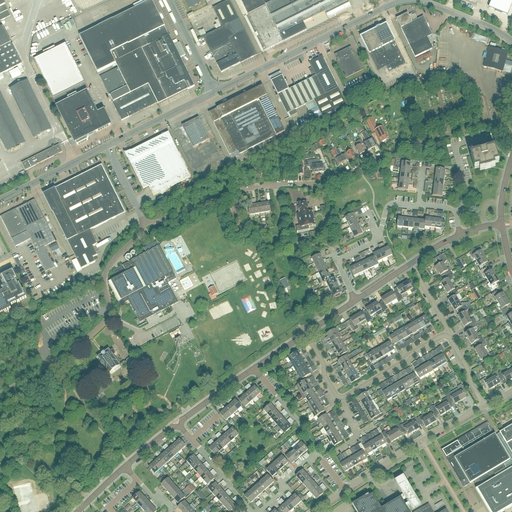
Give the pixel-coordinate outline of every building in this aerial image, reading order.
[(11,43),(0,22),(0,21),(10,16),(5,6),(2,0),(0,0),(0,75),(2,75),(1,75),(21,65),(10,43),(11,43)] [(16,0),(6,0),(8,3),(7,3),(11,13),(20,9),(19,7),(19,8),(16,0)] [(184,0),(189,9),(200,3),(198,0),(184,0)] [(203,37),(221,73),(257,55),(229,0),(228,0),(212,8),(222,28),(203,37)] [(240,0),(248,15),(266,51),(306,31),(303,23),(325,12),(328,20),(351,8),(346,0),(240,0)] [(511,0),(491,0),(488,8),(507,16),(511,2),(511,0)] [(179,43),(173,46),(169,37),(169,36),(159,16),(152,1),(79,37),(97,73),(116,64),(118,68),(100,77),(109,96),(110,95),(113,103),(112,103),(120,118),(121,121),(157,103),(158,105),(194,87),(180,58),(185,55),(179,43)] [(427,38),(432,35),(423,17),(417,20),(415,15),(409,17),(408,14),(396,19),(415,58),(432,49),(427,38)] [(386,67),(389,72),(406,64),(386,25),(361,37),(378,71),(386,67)] [(85,95),(83,92),(88,89),(66,44),(34,60),(57,105),(61,103),(63,106),(58,108),(68,127),(72,125),(75,131),(70,133),(77,146),(88,140),(87,139),(88,139),(88,138),(88,137),(88,136),(87,133),(88,133),(89,134),(92,133),(91,131),(93,130),(93,131),(94,131),(95,131),(96,132),(110,125),(104,113),(95,117),(93,114),(96,113),(86,94),(85,95)] [(336,61),(345,79),(363,70),(354,52),(353,53),(351,48),(335,56),(337,60),(336,61)] [(483,67),(502,72),(508,53),(488,48),(483,67)] [(282,77),(271,82),(287,114),(289,113),(291,117),(297,114),(295,110),(314,101),(323,119),(326,115),(330,114),(335,113),(339,109),(342,108),(347,107),(322,56),(309,63),(315,77),(288,90),(282,77)] [(269,78),(271,82),(282,77),(280,73),(269,78)] [(26,76),(9,84),(35,137),(52,129),(26,76)] [(217,109),(209,113),(230,155),(238,151),(239,154),(285,132),(267,96),(262,86),(217,109)] [(0,91),(0,133),(8,150),(25,142),(0,91)] [(182,126),(190,143),(193,148),(210,140),(199,118),(182,126)] [(371,133),(373,138),(376,136),(380,144),(389,140),(382,127),(376,130),(370,119),(366,121),(372,132),(371,133)] [(322,127),(325,132),(331,128),(329,123),(326,124),(322,127)] [(372,149),(377,146),(373,139),(371,140),(366,131),(364,132),(372,149)] [(363,143),(367,151),(372,149),(364,132),(361,134),(364,139),(365,139),(366,142),(363,143)] [(128,159),(131,165),(143,189),(148,186),(153,196),(159,193),(162,196),(168,189),(190,177),(174,144),(171,137),(170,138),(168,134),(164,136),(164,135),(131,152),(129,153),(127,157),(128,159)] [(358,146),(355,148),(359,156),(365,152),(361,145),(363,144),(360,140),(356,142),(358,146)] [(183,153),(192,148),(191,146),(189,147),(188,144),(181,147),(183,153)] [(59,145),(26,161),(30,169),(62,152),(59,145)] [(349,148),(350,151),(346,153),(350,161),(355,158),(352,151),(353,150),(351,147),(349,148)] [(479,167),(480,170),(495,166),(494,163),(499,162),(495,148),(495,147),(470,154),(474,168),(479,167)] [(336,150),(344,164),(348,161),(344,154),(342,155),(338,149),(336,150)] [(334,159),(338,167),(344,164),(336,150),(334,151),(337,158),(334,159)] [(317,162),(318,173),(325,172),(324,167),(323,167),(323,164),(320,164),(320,160),(316,161),(317,162)] [(60,187),(55,190),(44,195),(67,242),(68,242),(81,269),(95,262),(93,258),(97,256),(93,247),(97,245),(91,232),(90,230),(124,213),(101,167),(69,183),(68,182),(67,182),(66,183),(65,183),(64,183),(63,184),(62,184),(62,185),(61,185),(61,186),(61,187),(60,187)] [(35,252),(45,272),(54,267),(44,247),(55,242),(34,200),(0,217),(16,247),(31,240),(36,251),(35,252)] [(296,214),(299,226),(296,226),(297,232),(297,234),(309,231),(308,226),(315,224),(312,211),(308,211),(306,202),(299,203),(299,202),(297,203),(298,208),(299,213),(296,214)] [(353,214),(345,218),(347,223),(356,219),(353,214)] [(347,223),(349,228),(358,224),(356,219),(347,223)] [(435,229),(441,229),(441,227),(443,228),(444,220),(442,220),(436,219),(435,229)] [(358,224),(349,228),(352,233),(360,229),(358,224)] [(360,229),(352,233),(354,238),(363,234),(360,229)] [(114,271),(117,277),(108,282),(109,282),(109,283),(119,301),(122,300),(124,303),(128,301),(130,304),(138,319),(140,322),(143,321),(146,319),(165,309),(172,306),(177,302),(167,284),(172,281),(176,279),(175,277),(166,260),(165,257),(157,242),(150,246),(146,248),(143,249),(145,254),(131,261),(129,262),(123,265),(114,271)] [(56,243),(49,247),(52,252),(59,249),(56,243)] [(383,249),(387,258),(392,255),(388,247),(383,249)] [(378,251),(382,260),(387,258),(383,249),(378,251)] [(475,249),(469,253),(472,260),(474,259),(476,262),(484,257),(481,251),(477,253),(475,249)] [(377,262),(382,260),(378,251),(373,254),(374,257),(377,262)] [(447,261),(443,254),(438,258),(434,260),(437,266),(435,267),(438,273),(439,273),(440,276),(444,274),(445,277),(449,274),(450,274),(451,273),(449,268),(447,269),(444,264),(447,261)] [(311,259),(314,264),(322,260),(320,255),(311,259)] [(369,259),(373,267),(378,265),(377,262),(374,257),(369,259)] [(484,257),(476,262),(478,265),(476,266),(480,272),(486,269),(484,264),(488,262),(484,257)] [(364,261),(368,270),(373,267),(369,259),(364,261)] [(322,260),(314,264),(316,269),(324,265),(322,260)] [(359,263),(363,272),(368,270),(364,261),(359,263)] [(354,266),(358,274),(363,272),(359,263),(354,266)] [(324,265),(316,269),(318,274),(327,269),(324,265)] [(349,268),(353,277),(358,274),(354,266),(349,268)] [(329,274),(327,269),(318,274),(315,275),(318,280),(329,274)] [(486,269),(480,272),(484,279),(486,278),(487,281),(495,276),(492,270),(489,272),(486,269)] [(10,306),(11,305),(17,303),(17,304),(20,302),(20,301),(26,298),(24,293),(25,293),(24,291),(23,291),(20,284),(18,285),(17,281),(18,281),(13,271),(7,274),(7,273),(4,274),(5,275),(0,277),(3,282),(4,282),(5,285),(5,287),(1,288),(4,293),(0,294),(0,316),(12,310),(10,306)] [(450,274),(449,274),(445,277),(443,278),(445,280),(440,283),(444,288),(451,284),(448,279),(454,276),(451,273),(450,274)] [(318,280),(317,280),(319,285),(323,283),(323,284),(326,282),(331,279),(329,274),(318,280)] [(495,276),(487,281),(489,284),(487,285),(491,291),(498,288),(495,283),(499,281),(495,276)] [(326,282),(328,287),(336,283),(334,278),(331,279),(326,282)] [(285,279),(280,281),(284,290),(288,288),(285,279)] [(408,282),(402,285),(407,292),(410,290),(412,294),(417,291),(413,285),(410,286),(408,282)] [(336,283),(328,287),(330,292),(339,288),(336,283)] [(451,284),(444,288),(447,294),(451,291),(453,293),(457,291),(459,290),(458,288),(455,289),(451,284)] [(407,292),(402,285),(397,288),(399,293),(397,294),(397,295),(400,300),(408,296),(406,293),(407,292)] [(214,287),(208,290),(211,294),(209,295),(212,300),(216,298),(215,295),(218,294),(214,287)] [(339,288),(330,292),(332,297),(335,296),(336,298),(340,296),(340,294),(341,293),(339,288)] [(448,300),(451,306),(458,301),(455,296),(459,294),(457,291),(453,293),(453,294),(451,295),(452,298),(448,300)] [(497,291),(491,295),(494,302),(496,301),(498,304),(506,299),(503,293),(499,295),(497,291)] [(386,295),(391,303),(396,300),(398,303),(401,301),(400,300),(397,295),(395,297),(392,292),(386,295)] [(384,303),(381,305),(382,306),(382,305),(385,311),(387,309),(386,306),(391,303),(386,295),(381,299),(384,303)] [(506,299),(498,304),(500,307),(498,308),(502,314),(508,310),(506,307),(510,304),(506,299)] [(458,301),(451,306),(454,311),(459,308),(460,311),(466,307),(466,308),(470,305),(469,303),(461,303),(460,304),(458,301)] [(376,303),(371,306),(376,313),(375,313),(377,316),(385,312),(385,311),(382,305),(382,306),(379,307),(376,303)] [(366,316),(369,321),(372,320),(370,316),(375,313),(376,313),(371,306),(366,309),(368,314),(366,315),(366,316)] [(457,316),(460,321),(468,317),(465,312),(468,310),(466,308),(466,307),(460,311),(462,314),(457,316)] [(508,320),(509,322),(511,320),(511,313),(511,315),(508,310),(502,314),(506,321),(508,320)] [(361,313),(355,316),(360,324),(365,320),(367,324),(370,322),(369,321),(366,316),(364,318),(361,313)] [(350,325),(354,332),(356,330),(354,327),(360,324),(355,316),(350,319),(353,324),(350,325)] [(425,316),(420,319),(425,327),(430,324),(425,316)] [(468,317),(460,321),(464,327),(468,325),(470,327),(474,325),(476,323),(474,318),(470,320),(468,317)] [(416,322),(421,330),(425,327),(420,319),(416,321),(416,322)] [(415,320),(411,322),(412,324),(417,332),(419,331),(420,333),(422,332),(421,330),(416,322),(416,321),(415,320)] [(412,324),(407,327),(412,335),(417,332),(412,324)] [(477,330),(474,325),(470,327),(468,328),(468,329),(466,330),(467,332),(465,334),(467,337),(465,338),(468,339),(476,335),(474,332),(476,330),(477,330)] [(407,327),(403,329),(408,337),(410,336),(411,338),(413,337),(412,335),(407,327)] [(339,333),(336,329),(326,335),(328,337),(325,338),(325,339),(326,341),(329,339),(339,333)] [(403,329),(399,332),(403,340),(408,337),(403,329)] [(373,336),(374,339),(386,333),(384,330),(373,336)] [(401,341),(403,343),(404,342),(403,340),(399,332),(398,332),(397,330),(393,333),(394,334),(399,343),(401,341)] [(341,338),(339,333),(329,339),(330,341),(328,343),(329,345),(331,344),(339,339),(340,339),(341,338)] [(394,334),(389,337),(394,345),(397,344),(398,346),(400,345),(399,343),(394,334)] [(468,339),(471,345),(473,343),(476,342),(477,345),(483,341),(481,337),(479,337),(477,338),(476,335),(468,339)] [(342,343),(340,339),(339,339),(331,344),(334,348),(342,343)] [(483,341),(477,345),(478,347),(474,350),(477,355),(485,351),(483,348),(486,346),(483,341)] [(385,345),(390,353),(394,350),(389,342),(385,345)] [(345,348),(342,343),(334,348),(337,353),(345,348)] [(385,345),(380,348),(385,356),(390,353),(385,345)] [(347,352),(345,348),(337,353),(339,357),(347,352)] [(380,348),(376,350),(381,358),(385,356),(380,348)] [(98,358),(101,362),(101,363),(101,364),(101,365),(102,365),(103,365),(106,369),(109,373),(119,366),(117,362),(112,356),(115,354),(112,350),(110,352),(108,350),(104,353),(101,354),(102,355),(98,358)] [(297,352),(287,358),(290,362),(300,356),(299,354),(301,352),(300,350),(297,352)] [(372,353),(376,361),(381,358),(376,350),(372,353)] [(485,351),(477,355),(481,361),(485,358),(487,360),(495,356),(493,352),(489,354),(488,353),(487,354),(485,351)] [(367,356),(372,364),(376,361),(372,353),(367,356)] [(430,355),(427,356),(429,359),(427,361),(428,363),(433,371),(437,368),(431,358),(430,355)] [(442,355),(437,358),(442,366),(446,363),(442,355)] [(136,363),(132,356),(126,360),(131,367),(136,363)] [(290,362),(293,367),(303,361),(300,356),(290,362)] [(338,361),(341,366),(349,361),(346,356),(338,361)] [(431,358),(437,368),(442,366),(437,358),(435,359),(434,356),(433,357),(431,358)] [(303,361),(293,367),(295,371),(305,365),(303,361)] [(349,361),(341,366),(343,370),(351,366),(349,361)] [(428,363),(424,366),(428,374),(433,371),(428,363)] [(305,365),(295,371),(298,375),(308,369),(306,367),(309,366),(308,364),(305,365)] [(351,366),(343,370),(346,375),(354,370),(356,369),(353,364),(351,366)] [(419,368),(424,376),(428,374),(424,366),(419,368)] [(415,371),(420,379),(424,376),(419,368),(415,371)] [(308,369),(298,375),(302,382),(305,380),(303,378),(311,374),(308,369)] [(354,370),(346,375),(349,379),(357,374),(356,374),(359,373),(356,369),(354,370)] [(490,379),(495,387),(500,384),(498,381),(501,379),(498,373),(497,374),(496,371),(493,373),(491,376),(493,378),(490,379)] [(498,373),(501,379),(504,378),(506,383),(511,380),(507,372),(502,375),(500,372),(498,373)] [(411,376),(409,373),(408,374),(409,377),(413,385),(414,385),(415,387),(419,384),(413,374),(411,376)] [(357,374),(349,379),(351,384),(359,379),(357,374)] [(404,379),(409,387),(413,385),(409,377),(404,379)] [(489,390),(495,387),(490,379),(487,381),(485,378),(482,379),(483,379),(480,381),(484,387),(486,385),(489,390)] [(404,379),(400,382),(405,390),(406,392),(410,389),(409,387),(404,379)] [(308,385),(306,380),(296,386),(299,391),(308,385)] [(400,382),(396,385),(400,393),(405,390),(400,382)] [(393,386),(392,384),(390,385),(391,387),(396,395),(400,393),(396,385),(393,386)] [(466,392),(461,384),(457,387),(459,392),(456,394),(460,401),(466,398),(463,393),(466,392)] [(299,391),(301,395),(303,394),(311,389),(308,385),(299,391)] [(254,386),(250,390),(257,397),(261,393),(254,386)] [(387,390),(392,398),(396,395),(391,387),(389,388),(388,386),(386,387),(387,390)] [(314,394),(311,389),(303,394),(306,399),(314,394)] [(382,392),(387,401),(392,398),(387,390),(384,391),(383,389),(381,390),(382,392)] [(250,390),(247,393),(253,400),(257,397),(250,390)] [(358,398),(361,402),(369,398),(369,397),(370,396),(368,392),(366,393),(358,398)] [(447,397),(450,401),(452,400),(455,405),(460,401),(456,394),(450,397),(449,394),(448,392),(445,394),(446,395),(447,397)] [(247,393),(243,397),(249,404),(253,400),(247,393)] [(306,399),(308,403),(316,398),(314,394),(306,399)] [(441,405),(446,413),(451,410),(448,405),(451,404),(450,402),(450,401),(447,397),(447,398),(446,396),(444,398),(445,399),(442,400),(444,403),(441,405)] [(239,400),(245,407),(249,404),(243,397),(239,400)] [(319,402),(316,398),(308,403),(307,404),(309,408),(319,402)] [(371,402),(369,398),(361,402),(363,407),(371,402)] [(241,407),(235,400),(231,404),(237,411),(241,407)] [(371,402),(363,407),(366,411),(374,406),(376,405),(373,401),(371,402)] [(321,407),(319,402),(309,408),(312,413),(321,407)] [(440,416),(446,413),(441,405),(439,402),(434,405),(431,407),(435,413),(437,412),(440,416)] [(227,407),(234,414),(237,411),(231,404),(227,407)] [(270,404),(263,410),(267,414),(274,408),(270,404)] [(377,411),(374,406),(366,411),(368,416),(377,411)] [(224,410),(230,417),(234,414),(227,407),(224,410)] [(321,407),(312,413),(315,417),(316,416),(318,419),(324,415),(323,412),(324,411),(321,407)] [(435,413),(431,407),(429,409),(431,412),(429,414),(429,415),(426,417),(431,425),(436,421),(434,417),(436,415),(435,413)] [(274,408),(267,414),(270,418),(277,412),(274,408)] [(230,417),(224,410),(220,414),(226,421),(230,417)] [(377,411),(368,416),(371,420),(373,419),(375,421),(382,417),(378,410),(377,411)] [(277,412),(270,418),(274,422),(281,416),(277,412)] [(328,417),(326,415),(316,421),(319,425),(321,424),(329,419),(328,417)] [(425,428),(431,425),(426,417),(424,419),(422,415),(416,418),(416,419),(419,423),(420,425),(423,423),(425,428)] [(281,416),(274,422),(277,426),(284,420),(281,416)] [(409,424),(413,432),(419,429),(416,424),(419,423),(416,419),(416,418),(415,416),(411,419),(412,423),(409,424)] [(332,424),(329,419),(321,424),(324,429),(332,424)] [(284,420),(277,426),(280,430),(287,424),(284,420)] [(408,435),(413,432),(409,424),(408,422),(402,425),(402,424),(399,426),(402,430),(401,430),(403,432),(405,431),(408,435)] [(500,433),(495,436),(487,422),(459,439),(460,440),(455,443),(454,442),(453,443),(454,443),(451,445),(449,445),(450,446),(447,447),(445,448),(446,448),(442,450),(447,458),(446,459),(463,487),(478,479),(481,483),(489,478),(491,480),(477,488),(490,511),(500,511),(511,505),(511,425),(500,433)] [(280,430),(284,434),(291,428),(287,424),(280,430)] [(334,428),(332,424),(324,429),(322,430),(324,434),(326,433),(334,428)] [(392,432),(396,439),(402,436),(399,432),(401,430),(402,430),(399,426),(398,424),(395,425),(397,429),(392,432)] [(228,432),(234,439),(238,435),(232,428),(228,432)] [(326,433),(329,437),(337,433),(334,428),(326,433)] [(387,430),(382,433),(385,440),(388,438),(391,443),(396,439),(392,432),(389,433),(387,430)] [(224,435),(231,442),(234,439),(228,432),(224,435)] [(329,437),(327,438),(330,443),(331,442),(339,437),(337,433),(329,437)] [(221,438),(227,445),(231,442),(224,435),(221,438)] [(376,439),(381,447),(386,444),(381,436),(376,439)] [(339,437),(331,442),(334,446),(342,441),(339,437)] [(217,442),(223,449),(227,445),(221,438),(217,442)] [(372,441),(377,449),(381,447),(376,439),(374,440),(372,441)] [(179,440),(175,443),(181,450),(186,447),(179,440)] [(368,444),(372,452),(377,449),(372,441),(368,444)] [(219,452),(221,454),(225,451),(217,442),(213,445),(219,452)] [(172,447),(178,454),(181,450),(175,443),(172,447)] [(297,446),(303,453),(307,450),(301,443),(297,446)] [(363,446),(363,447),(368,455),(372,452),(368,444),(365,445),(364,443),(362,444),(363,446)] [(209,449),(215,456),(219,452),(213,445),(209,449)] [(293,450),(300,457),(303,453),(297,446),(293,450)] [(168,450),(174,457),(178,454),(172,447),(168,450)] [(164,453),(170,460),(174,457),(168,450),(164,453)] [(290,453),(296,460),(300,457),(293,450),(290,453)] [(358,454),(362,462),(367,459),(362,451),(358,454)] [(160,457),(166,464),(170,460),(164,453),(160,457)] [(286,457),(292,464),(296,460),(290,453),(286,457)] [(353,456),(358,464),(362,462),(358,454),(353,456)] [(195,458),(194,456),(187,462),(190,466),(197,460),(198,459),(197,457),(195,458)] [(282,456),(278,460),(284,467),(288,463),(282,456)] [(349,459),(353,467),(358,464),(353,456),(351,458),(349,459)] [(156,460),(162,467),(166,464),(160,457),(156,460)] [(344,462),(349,470),(353,467),(349,459),(344,462)] [(153,464),(159,471),(162,467),(156,460),(153,464)] [(190,466),(194,470),(200,464),(197,460),(190,466)] [(274,463),(280,470),(284,467),(278,460),(274,463)] [(344,462),(340,464),(344,472),(345,472),(349,470),(344,462)] [(274,463),(270,467),(276,473),(277,475),(279,473),(278,472),(280,470),(274,463)] [(149,467),(155,474),(159,471),(153,464),(149,467)] [(194,470),(197,473),(204,467),(200,464),(194,470)] [(197,473),(200,477),(207,471),(204,467),(197,473)] [(266,470),(272,477),(276,473),(270,467),(266,470)] [(296,476),(299,480),(306,474),(303,470),(296,476)] [(200,477),(204,481),(211,475),(207,471),(200,477)] [(299,480),(303,484),(310,478),(306,474),(299,480)] [(207,485),(213,480),(214,479),(211,475),(204,481),(207,485)] [(267,475),(263,479),(270,486),(274,482),(267,475)] [(172,483),(168,478),(161,485),(165,490),(172,483)] [(303,484),(306,488),(313,482),(310,478),(303,484)] [(381,509),(373,494),(369,496),(368,494),(364,496),(365,497),(353,504),(352,504),(353,505),(356,511),(447,511),(446,510),(441,511),(433,511),(429,504),(414,511),(409,511),(407,508),(409,506),(412,510),(420,505),(405,478),(396,483),(405,497),(402,499),(401,498),(390,504),(381,509)] [(260,482),(266,489),(270,486),(263,479),(260,482)] [(210,488),(209,490),(212,494),(219,487),(216,483),(215,484),(213,480),(207,485),(210,488)] [(260,482),(256,486),(262,493),(266,489),(260,482)] [(306,488),(309,492),(316,486),(313,482),(306,488)] [(172,483),(165,490),(170,494),(177,488),(172,483)] [(185,489),(190,494),(195,490),(190,485),(185,489)] [(252,489),(258,496),(262,493),(256,486),(252,489)] [(309,492),(313,496),(320,489),(316,486),(309,492)] [(212,494),(216,497),(222,491),(219,487),(212,494)] [(177,488),(170,494),(174,499),(181,493),(177,488)] [(248,493),(254,499),(258,496),(252,489),(248,493)] [(313,496),(316,500),(323,493),(320,489),(313,496)] [(216,497),(219,501),(226,495),(222,491),(216,497)] [(144,497),(140,492),(133,499),(137,504),(144,497)] [(181,493),(174,499),(178,504),(185,498),(181,493)] [(244,496),(250,503),(254,499),(248,493),(244,496)] [(219,501),(222,505),(229,499),(226,495),(219,501)] [(295,495),(291,498),(297,505),(301,501),(295,495)] [(144,497),(137,504),(141,508),(148,502),(144,497)] [(291,498),(287,502),(293,508),(297,505),(291,498)] [(222,505),(226,509),(233,503),(229,499),(222,505)] [(184,501),(177,508),(180,511),(181,511),(188,506),(184,501)] [(148,502),(141,508),(144,511),(146,511),(152,507),(148,502)] [(287,502),(283,505),(289,511),(293,508),(287,502)] [(226,509),(228,511),(230,511),(236,507),(233,503),(226,509)]
